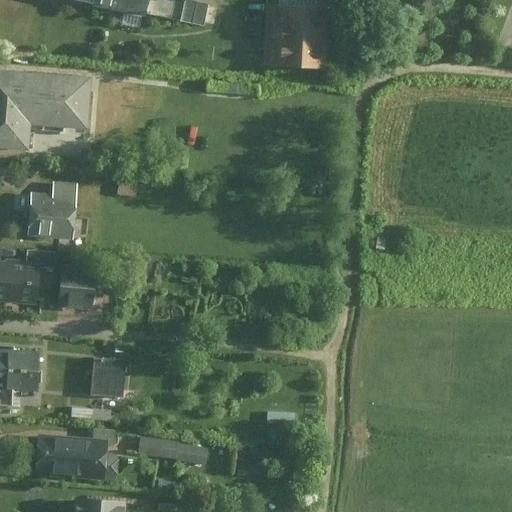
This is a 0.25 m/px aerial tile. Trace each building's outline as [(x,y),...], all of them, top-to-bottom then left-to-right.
[(99,0),(202,23),(207,0),(205,0),(99,0)] [(326,66),(330,4),(270,1),(267,62),(326,66)] [(0,72),(0,143),(27,145),(29,126),(87,130),(90,79),(0,72)] [(54,181),(53,192),(34,190),(29,233),(74,237),(80,184),(54,181)] [(57,248),(31,247),(31,263),(57,263),(57,248)] [(0,298),(42,300),(43,263),(31,263),(0,261),(0,298)] [(64,263),(62,301),(96,303),(98,265),(64,263)] [(0,381),(40,381),(40,349),(0,349),(0,381)] [(125,358),(93,356),(92,393),(123,394),(125,358)] [(179,439),(144,435),(142,452),(177,456),(179,442),(179,439)] [(41,474),(106,476),(107,440),(42,438),(41,474)] [(208,445),(179,442),(177,456),(207,460),(208,445)] [(125,511),(127,496),(79,492),(79,511),(71,511),(70,511),(125,511)]
